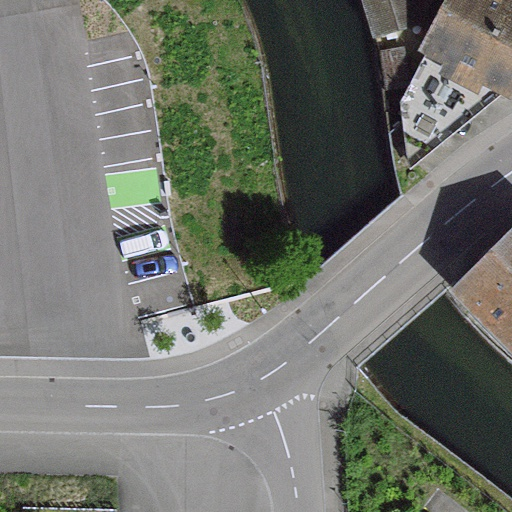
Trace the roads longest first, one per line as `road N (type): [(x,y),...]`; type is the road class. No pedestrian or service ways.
road 1 (residential): [(262,375),(511,182)]
road 2 (residential): [(0,404),(164,400),(262,375)]
road 3 (residential): [(262,375),(243,511)]
